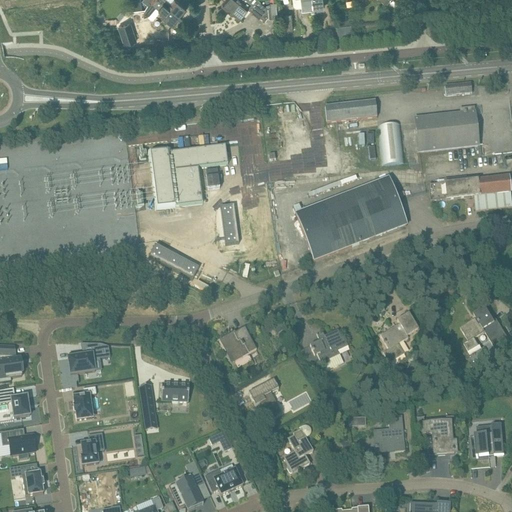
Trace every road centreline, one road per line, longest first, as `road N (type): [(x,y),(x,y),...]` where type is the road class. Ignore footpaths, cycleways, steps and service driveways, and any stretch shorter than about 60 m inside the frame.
road 1 (residential): [(511,504),(449,483),(276,494),(218,388),(200,323)]
road 2 (tertiary): [(86,100),(511,64)]
road 3 (residential): [(200,323),(57,322),(46,330),(68,511)]
road 4 (residential): [(200,323),(215,310),(425,235),(511,218)]
road 5 (residential): [(212,70),(424,49),(419,0)]
